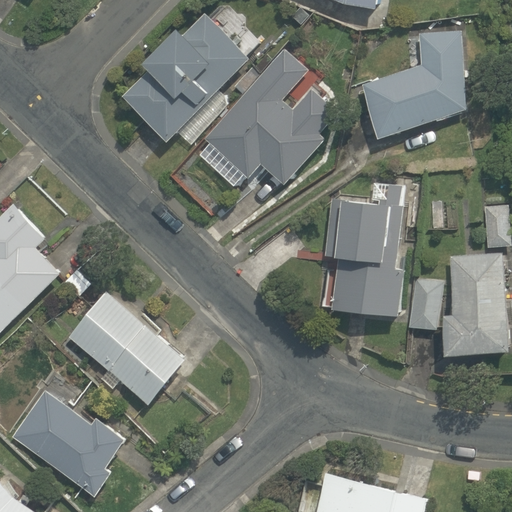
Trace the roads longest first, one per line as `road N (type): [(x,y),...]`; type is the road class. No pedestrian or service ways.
road 1 (residential): [(33,106),(321,388)]
road 2 (residential): [(321,388),(433,426),(511,431)]
road 3 (residential): [(178,511),(321,388)]
road 4 (residential): [(137,0),(33,106)]
